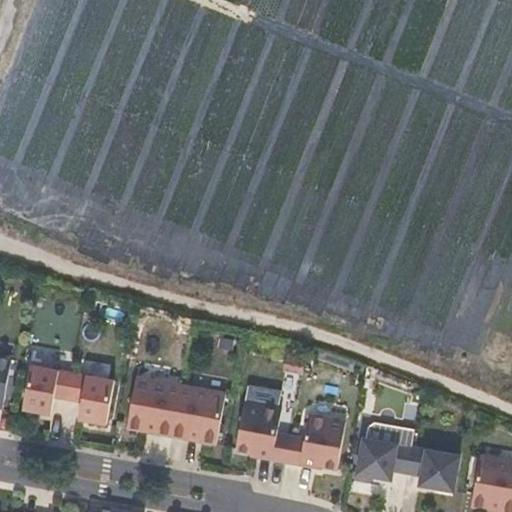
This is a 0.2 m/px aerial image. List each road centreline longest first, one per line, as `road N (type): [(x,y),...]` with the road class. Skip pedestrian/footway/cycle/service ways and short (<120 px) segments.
road 1 (track): [(0,242),(366,347),(511,409)]
road 2 (residential): [(0,460),(285,511)]
